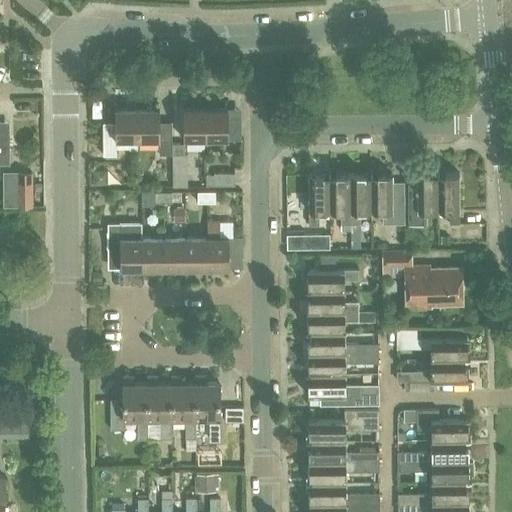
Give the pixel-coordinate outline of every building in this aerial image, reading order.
[(206,108),(206,139),(242,138),(242,131),(228,131),(228,107),(206,108)] [(184,139),(206,139),(206,108),(183,108),(184,139)] [(137,149),(137,140),(136,109),(114,109),(114,122),(103,122),(103,155),(115,155),(115,140),(129,140),(129,149),(137,149)] [(172,143),(172,121),(158,121),(158,109),(136,109),(137,140),(159,139),(159,154),(172,154),(172,143)] [(0,163),(10,163),(10,121),(0,120),(0,163)] [(172,143),(172,154),(185,154),(185,143),(172,143)] [(187,186),(187,170),(172,170),(172,186),(187,186)] [(18,171),(18,206),(32,206),(32,171),(18,171)] [(206,184),(235,184),(235,172),(214,172),(214,174),(206,174),(206,184)] [(428,209),(439,208),(439,172),(416,172),(417,181),(405,182),(405,223),(428,223),(428,209)] [(439,172),(439,208),(450,208),(450,223),(461,222),(460,172),(439,172)] [(320,210),(330,209),(330,173),(309,174),(310,224),(320,224),(320,210)] [(351,173),(330,173),(330,209),(342,209),(342,230),(350,230),(351,230),(351,173)] [(361,209),(372,209),(371,173),(351,173),(351,230),(350,230),(351,247),(361,247),(361,209)] [(405,223),(405,182),(393,182),(393,173),(371,173),(372,209),(383,209),(383,224),(405,223)] [(198,202),(206,202),(206,190),(198,190),(198,202)] [(206,202),(215,201),(215,190),(206,190),(206,202)] [(154,202),(163,202),(163,191),(154,191),(154,202)] [(163,202),(172,202),(172,191),(163,191),(163,202)] [(184,207),(174,207),(174,222),(184,221),(184,210),(184,207)] [(220,237),(220,219),(207,219),(207,237),(207,268),(229,267),(242,267),(242,236),(229,236),(229,237),(220,237)] [(142,268),(142,238),(142,222),(108,222),(108,267),(120,267),(120,268),(142,268)] [(304,234),(305,248),(330,248),(330,233),(304,234)] [(142,268),(164,268),(163,237),(142,238),(142,268)] [(164,268),(185,268),(185,237),(163,237),(164,268)] [(185,268),(207,268),(207,237),(185,237),(185,268)] [(413,264),(412,248),(382,249),(383,267),(405,266),(406,307),(432,307),(432,303),(462,302),(461,266),(431,267),(431,264),(413,264)] [(320,254),(321,269),(336,269),(335,254),(320,254)] [(343,290),(343,278),(357,278),(357,269),(336,269),(321,269),(307,269),(307,290),(343,290)] [(92,270),(92,283),(103,283),(102,270),(92,270)] [(307,311),(357,310),(357,301),(343,301),(343,290),(307,290),(307,311)] [(307,311),(308,333),(344,332),(344,321),(357,321),(357,310),(307,311)] [(417,337),(417,327),(396,327),(397,337),(396,348),(431,347),(431,358),(469,358),(469,337),(417,337)] [(308,333),(308,353),(359,352),(359,343),(344,343),(344,332),(308,333)] [(308,353),(308,374),(344,373),(344,362),(359,362),(359,352),(308,353)] [(469,358),(431,358),(431,370),(397,370),(397,380),(404,380),(405,390),(434,390),(434,380),(469,380),(469,358)] [(147,373),(147,383),(148,383),(148,418),(161,418),(162,438),(172,438),(172,418),(171,383),(158,383),(158,373),(147,373)] [(171,373),(171,383),(172,418),(185,418),(186,438),(196,438),(196,418),(195,418),(195,382),(182,383),(182,373),(171,373)] [(195,373),(195,382),(195,418),(196,418),(209,418),(209,437),(220,437),(219,418),(220,418),(220,382),(206,382),(206,373),(195,373)] [(344,373),(308,374),(308,396),(320,395),(320,404),(379,404),(379,384),(344,384),(344,373)] [(110,399),(110,429),(124,429),(124,419),(137,418),(137,438),(148,438),(148,418),(148,383),(147,383),(134,383),(134,374),(123,374),(123,383),(123,399),(110,399)] [(244,419),(244,404),(226,404),(226,419),(244,419)] [(431,440),(469,439),(469,418),(439,418),(439,408),(417,408),(417,428),(431,428),(431,440)] [(308,420),(308,441),(345,441),(345,429),(360,429),(360,425),(378,425),(379,409),(360,409),(343,409),(343,420),(308,420)] [(0,416),(0,437),(11,437),(11,417),(0,416)] [(469,461),(469,460),(469,439),(431,440),(431,450),(417,450),(417,456),(418,461),(469,461)] [(308,441),(309,462),(360,462),(360,451),(346,451),(345,441),(308,441)] [(199,450),(199,463),(211,463),(211,450),(199,450)] [(474,460),(469,460),(469,461),(418,461),(418,470),(431,470),(432,482),(470,481),(470,475),(474,475),(474,460)] [(309,483),(346,482),(346,471),(380,470),(379,461),(309,462),(309,483)] [(0,511),(8,511),(8,505),(4,505),(4,473),(0,473),(0,511)] [(215,485),(217,485),(217,474),(197,474),(198,490),(215,490),(215,485)] [(470,481),(432,482),(432,492),(418,492),(418,497),(418,503),(470,503),(470,481)] [(309,504),(379,504),(379,493),(346,494),(346,482),(309,483),(309,504)] [(162,511),(172,511),(172,489),(162,489),(162,511)] [(185,511),(196,511),(196,497),(186,497),(185,511)] [(210,497),(209,511),(220,511),(220,497),(210,497)] [(111,511),(148,511),(148,498),(138,498),(137,511),(124,511),(125,509),(111,509),(111,511)] [(432,511),(431,511),(469,511),(470,503),(418,503),(418,511),(432,511)]
